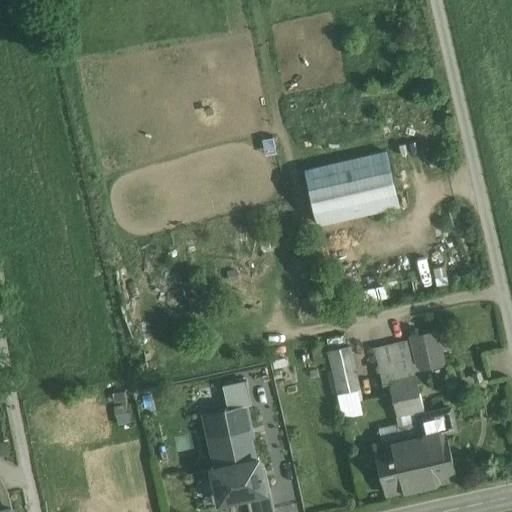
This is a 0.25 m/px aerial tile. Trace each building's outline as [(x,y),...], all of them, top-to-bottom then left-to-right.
[(389,152),(303,171),(315,228),(401,210),(389,152)] [(136,266),(113,271),(130,345),(152,340),(136,266)] [(437,333),(412,338),(415,354),(423,352),(425,361),(442,357),(437,333)] [(203,360),(198,337),(167,344),(171,366),(203,360)] [(390,385),(412,380),(410,371),(413,365),(407,342),(376,349),(384,386),(390,385)] [(362,412),(346,346),(328,350),(338,393),(346,415),(362,412)] [(412,380),(390,385),(397,414),(423,408),(416,379),(412,380)] [(245,405),(214,412),(215,419),(206,421),(209,435),(216,467),(253,459),(248,435),(248,434),(246,426),(250,425),(245,405)] [(285,428),(271,431),(276,457),(290,454),(285,428)] [(445,430),(375,446),(386,494),(456,477),(445,430)] [(216,467),(212,468),(216,490),(221,489),(223,501),(266,492),(258,458),(253,459),(216,467)] [(0,479),(0,494),(9,493),(0,479)] [(12,511),(9,493),(0,494),(0,511),(12,511)]
